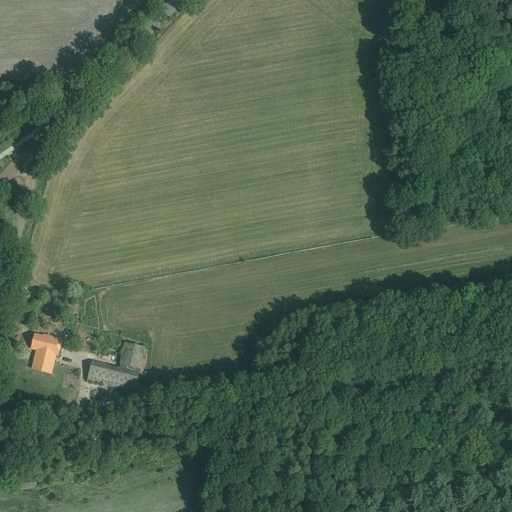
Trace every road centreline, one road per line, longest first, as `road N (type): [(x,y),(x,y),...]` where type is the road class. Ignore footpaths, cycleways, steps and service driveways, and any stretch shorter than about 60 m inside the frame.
road 1 (tertiary): [(21,161),(176,0)]
road 2 (unclassified): [(0,306),(28,192),(21,161)]
